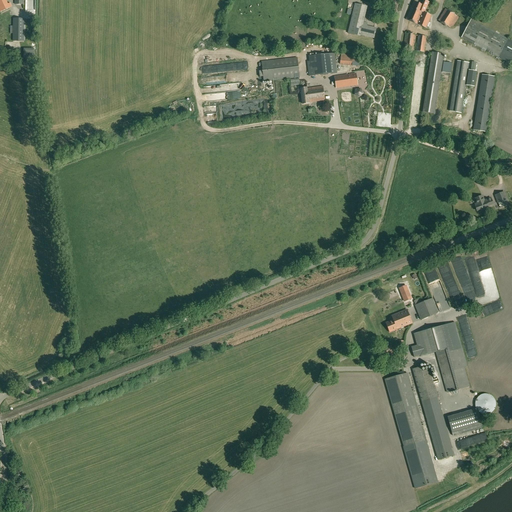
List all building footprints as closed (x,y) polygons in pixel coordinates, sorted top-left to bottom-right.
[(0,0),(0,11),(12,7),(10,3),(7,4),(5,0),(0,0)] [(414,2),(406,19),(415,23),(419,13),(421,13),(426,17),(427,14),(424,13),(429,2),(424,0),(423,0),(421,5),(414,2)] [(360,36),(360,35),(363,22),(367,6),(355,4),(348,33),(360,36)] [(453,13),(445,9),(438,20),(446,25),(453,13)] [(421,13),(419,13),(415,23),(426,28),(431,16),(427,14),(426,17),(421,13)] [(24,19),(13,18),(13,41),(24,41),(24,19)] [(471,20),(461,38),(499,58),(508,39),(471,20)] [(367,23),(363,22),(360,35),(374,38),(376,28),(366,26),(367,23)] [(416,35),(405,33),(403,49),(414,51),(416,35)] [(424,52),(426,36),(418,35),(416,51),(424,52)] [(511,41),(508,39),(499,58),(511,64),(511,41)] [(34,58),(34,48),(24,48),(24,58),(34,58)] [(443,54),(432,52),(423,112),(434,114),(443,54)] [(309,76),(337,73),(334,54),(309,56),(310,62),(307,62),(309,76)] [(349,54),(341,54),(340,64),(352,65),(353,58),(353,56),(349,56),(349,54)] [(297,57),(261,61),(264,81),(299,77),(297,57)] [(468,63),(457,61),(450,111),(461,113),(468,63)] [(445,62),(445,74),(453,74),(453,63),(445,62)] [(477,86),(478,70),(470,70),(468,85),(477,86)] [(335,77),(336,88),(357,85),(356,74),(335,77)] [(482,75),(473,130),(486,132),(495,77),(482,75)] [(307,88),(300,89),(301,96),(324,93),(323,86),(307,89),(307,88)] [(325,100),(324,93),(301,96),(302,104),(309,103),(309,102),(325,100)] [(223,106),(225,117),(246,115),(245,111),(243,111),(242,104),(223,106)] [(504,192),(494,195),(497,203),(507,199),(504,192)] [(475,206),(477,211),(488,207),(488,206),(493,204),(491,198),(484,200),(482,196),(478,197),(478,199),(475,200),(477,203),(475,204),(476,206),(475,206)] [(407,300),(413,297),(406,284),(400,288),(407,300)] [(438,313),(433,298),(415,305),(421,319),(438,313)] [(395,314),(401,328),(412,323),(407,310),(395,314)] [(401,328),(395,314),(391,316),(393,320),(386,323),(389,332),(401,328)] [(430,329),(436,353),(447,392),(469,386),(464,367),(467,366),(455,322),(430,329)] [(436,353),(430,329),(413,333),(417,345),(411,346),(414,357),(420,356),(420,357),(436,353)] [(376,352),(379,359),(394,352),(391,346),(376,352)] [(437,397),(430,369),(422,371),(421,367),(413,369),(422,401),(437,397)] [(407,373),(385,379),(404,446),(426,440),(422,426),(424,426),(422,420),(420,420),(413,393),(414,392),(413,387),(411,387),(407,373)] [(497,404),(497,402),(496,399),(496,398),(494,396),(492,394),(490,393),(488,393),(486,393),(484,393),(482,394),(480,395),(478,396),(477,398),(476,400),(475,401),(475,404),(475,406),(476,408),(477,410),(479,412),(481,413),(482,414),(485,415),(487,415),(489,415),(491,414),(492,413),(494,412),(495,410),(496,408),(497,406),(497,404)] [(454,456),(437,397),(422,401),(438,460),(454,456)] [(476,409),(448,417),(453,436),(483,428),(478,412),(476,409)] [(438,482),(426,440),(404,447),(415,488),(438,482)]
